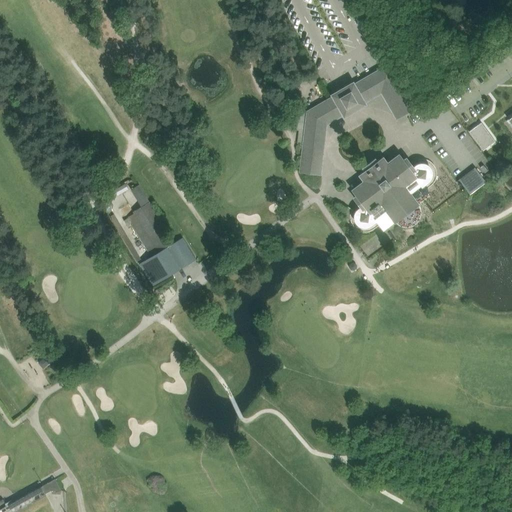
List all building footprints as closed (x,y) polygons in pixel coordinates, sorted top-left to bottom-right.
[(332,95),(333,97),(307,112),(300,172),(318,174),(324,122),(342,112),(344,116),(366,104),(363,100),(383,89),(399,117),(414,108),(389,64),(355,84),(353,82),(332,95)] [(481,123),(469,132),(483,151),(495,142),(481,123)] [(367,227),(371,225),(376,221),(384,231),(395,222),(399,225),(403,227),(408,227),(413,226),(417,223),(420,219),(421,214),(421,209),(418,204),(430,195),(423,186),(428,182),(431,179),(432,175),(432,171),(430,168),(427,165),(423,164),(419,164),(418,165),(417,165),(416,166),(414,168),(406,158),(404,161),(399,155),(388,163),(383,158),(378,162),(375,159),(363,168),(366,171),(360,176),(364,181),(353,190),(357,196),(354,198),(361,207),(359,209),(358,210),(357,211),(356,212),(355,216),(355,220),(357,223),(360,226),(363,227),(367,227)] [(475,167),(458,179),(470,195),(486,182),(475,167)] [(135,213),(128,217),(151,256),(158,251),(159,253),(174,243),(173,241),(171,238),(139,185),(135,187),(131,190),(141,207),(134,211),(135,213)] [(159,253),(139,265),(152,286),(172,274),(180,269),(195,260),(183,238),(174,243),(159,253)] [(209,260),(202,265),(207,272),(213,267),(209,260)] [(55,479),(41,487),(45,494),(51,491),(61,491),(55,479)] [(0,511),(21,511),(38,503),(46,500),(45,494),(41,487),(7,507),(0,510),(0,511)]
